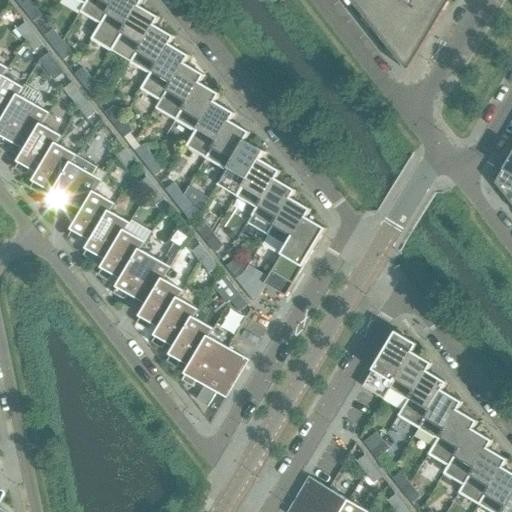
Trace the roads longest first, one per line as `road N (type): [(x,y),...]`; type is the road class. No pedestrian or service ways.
road 1 (residential): [(210,456),(33,236)]
road 2 (residential): [(180,0),(353,219)]
road 3 (residential): [(353,219),(210,456)]
road 4 (residential): [(235,487),(376,251)]
road 5 (residential): [(269,511),(403,286)]
road 6 (residential): [(0,324),(37,511)]
road 7 (residential): [(403,286),(511,424)]
road 8 (residential): [(416,120),(320,0)]
road 9 (residential): [(490,0),(416,120)]
